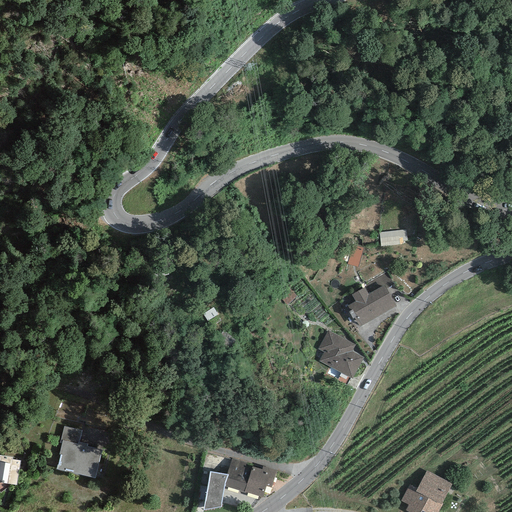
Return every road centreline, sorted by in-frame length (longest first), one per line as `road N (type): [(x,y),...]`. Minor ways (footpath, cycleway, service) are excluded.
road 1 (secondary): [(324,0),(278,22),(189,108),(149,164),(113,192),(113,215),(133,225),(162,219),(232,171),(330,142),(380,150),(467,198),(511,210)]
road 2 (secondary): [(511,254),(445,283),(408,315),(331,445),(261,511)]
